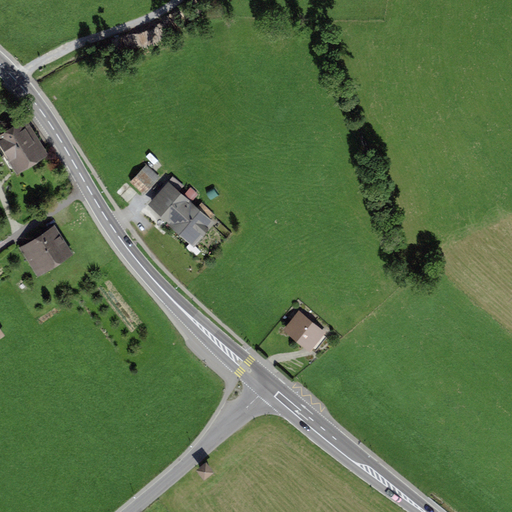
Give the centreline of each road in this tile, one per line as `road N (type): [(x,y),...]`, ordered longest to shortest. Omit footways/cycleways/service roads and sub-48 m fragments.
road 1 (secondary): [(0,69),(54,133),(123,246),(174,305),(267,388)]
road 2 (secondary): [(267,388),(426,511)]
road 3 (unclassified): [(129,511),(267,388)]
